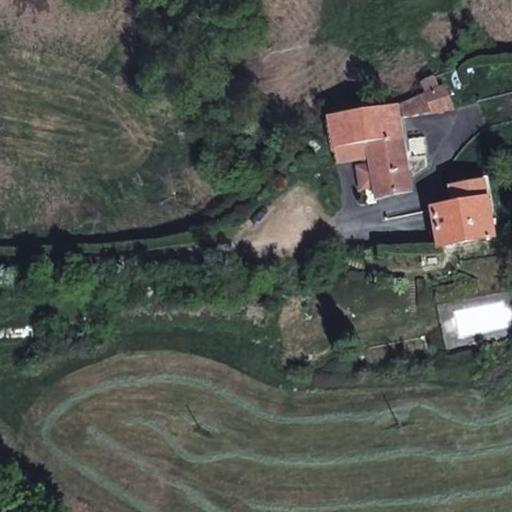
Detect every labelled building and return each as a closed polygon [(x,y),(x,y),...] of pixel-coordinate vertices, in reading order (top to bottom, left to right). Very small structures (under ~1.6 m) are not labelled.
[(475,102),(461,67),(420,84),(425,95),(422,96),(431,114),(475,102)] [(431,114),(422,96),(395,108),(397,120),(431,114)] [(397,120),(395,108),(328,118),(333,150),(366,145),(400,139),(397,120)] [(427,156),(424,138),(408,141),(411,159),(427,156)] [(409,192),(400,139),(366,145),(368,159),(375,200),(409,192)] [(366,145),(333,150),(336,165),(368,159),(366,145)] [(488,197),(485,179),(452,184),(456,205),(432,209),(439,248),(494,238),(487,198),(488,197)]
